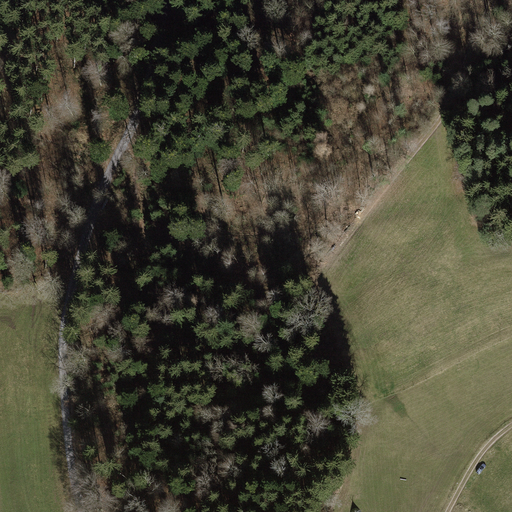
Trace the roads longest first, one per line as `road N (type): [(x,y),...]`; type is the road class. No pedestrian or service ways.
road 1 (track): [(163,0),(135,114),(87,220),(64,311),(67,442),(86,511)]
road 2 (track): [(434,119),(490,0)]
